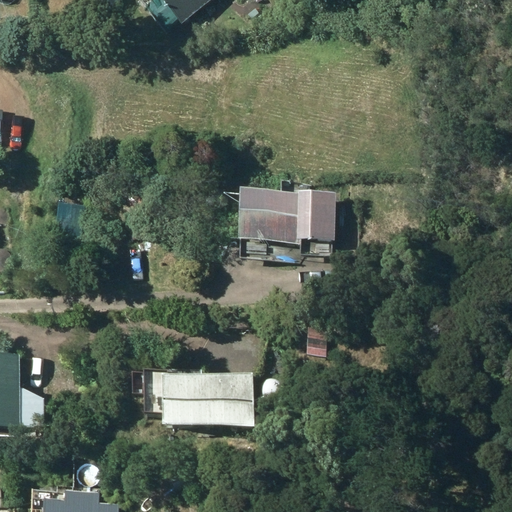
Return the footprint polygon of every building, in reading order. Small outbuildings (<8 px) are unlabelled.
[(164,0),(181,21),(208,0),(164,0)] [(296,202),(238,198),(235,248),(299,252),(299,246),(331,248),(334,202),(297,199),(296,202)] [(328,330),(308,329),(307,357),(327,358),(328,330)] [(20,397),(20,352),(0,352),(0,426),(44,427),(44,398),(20,397)] [(171,431),(256,431),(256,381),(171,381),(171,431)] [(44,511),(119,511),(120,503),(100,501),(100,491),(65,488),(64,498),(46,496),(44,511)]
